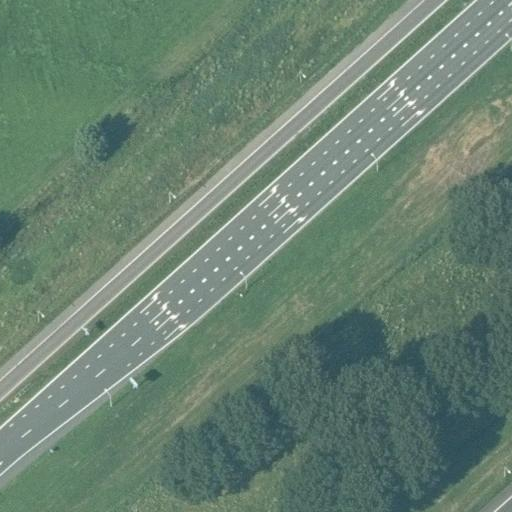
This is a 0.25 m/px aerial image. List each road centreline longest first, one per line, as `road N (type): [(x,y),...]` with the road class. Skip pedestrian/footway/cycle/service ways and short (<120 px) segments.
road 1 (motorway): [(0,455),(511,3)]
road 2 (motorway): [(436,0),(0,391)]
